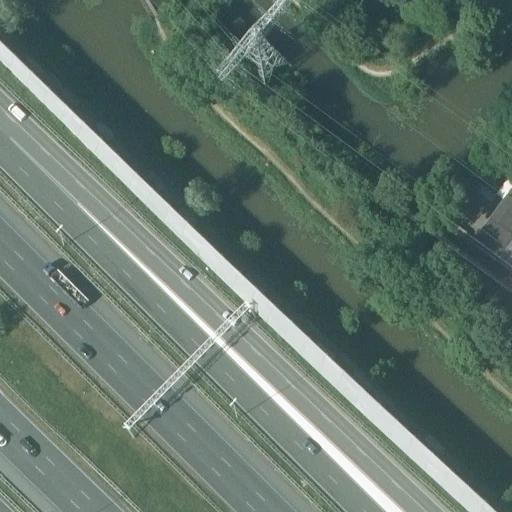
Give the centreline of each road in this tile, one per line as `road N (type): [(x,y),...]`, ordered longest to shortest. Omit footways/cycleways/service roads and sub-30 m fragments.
road 1 (motorway): [(420,511),(1,143)]
road 2 (motorway): [(365,511),(1,143)]
road 3 (motorway): [(266,511),(0,247)]
road 4 (motorway): [(0,425),(89,511)]
